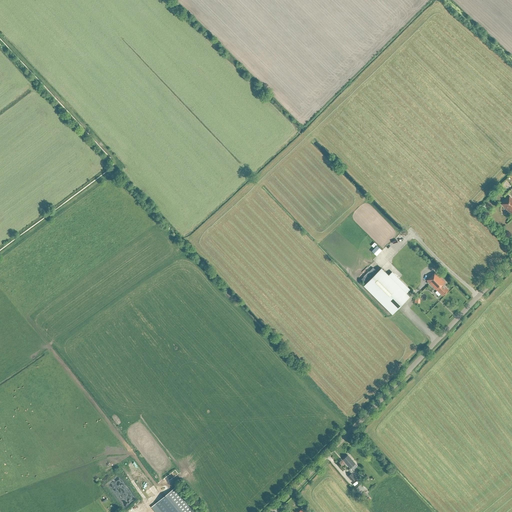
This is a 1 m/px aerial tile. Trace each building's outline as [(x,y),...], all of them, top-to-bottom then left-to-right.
[(511,198),(509,196),(507,199),(507,198),(501,204),(511,214),(511,213),(511,198)] [(372,250),(377,255),(383,249),(378,245),(372,250)] [(399,279),(395,282),(381,268),(377,272),(373,267),(361,280),(365,284),(363,286),(392,314),(410,297),(406,293),(410,290),(399,279)] [(449,290),(443,284),(445,282),(435,272),(427,280),(443,296),(449,290)] [(353,470),(357,467),(355,464),(348,455),(344,459),(347,462),(346,463),(350,468),(351,467),(353,470)] [(348,476),(353,482),(356,479),(351,473),(348,476)] [(365,489),(360,483),(354,488),(359,494),(365,489)] [(162,511),(194,511),(195,511),(175,487),(155,503),(162,511)]
